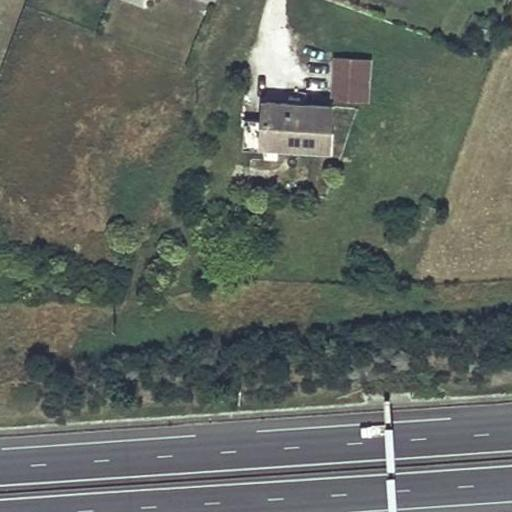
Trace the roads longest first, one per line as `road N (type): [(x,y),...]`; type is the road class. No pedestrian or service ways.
road 1 (trunk): [(511,434),(0,466)]
road 2 (trunk): [(58,511),(511,482)]
